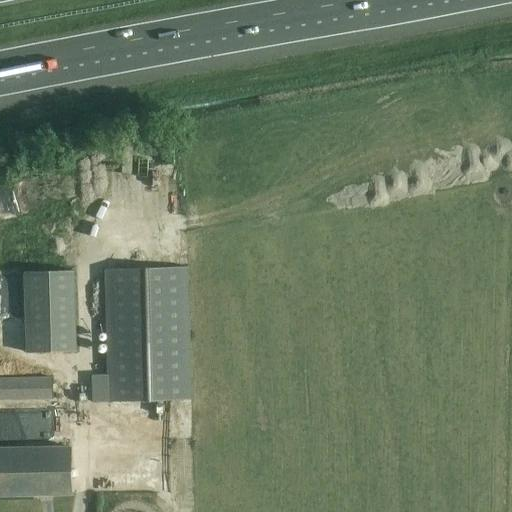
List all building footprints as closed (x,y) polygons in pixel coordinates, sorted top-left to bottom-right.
[(94,152),(97,172),(168,164),(166,143),(94,152)] [(109,375),(93,375),(94,402),(191,399),(187,267),(105,269),(109,375)] [(74,271),(25,272),(27,353),(76,351),(74,271)] [(53,378),(0,378),(0,399),(53,398),(53,378)] [(0,495),(71,494),(70,447),(0,447),(0,495)]
